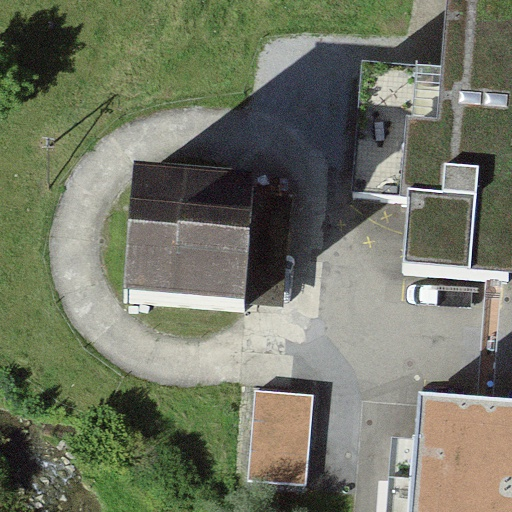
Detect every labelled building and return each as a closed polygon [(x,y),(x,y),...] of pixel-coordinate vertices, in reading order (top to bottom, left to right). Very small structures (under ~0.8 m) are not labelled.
[(408,206),(403,275),(511,283),(511,0),(447,0),(441,79),(363,73),(353,202),(408,206)] [(135,175),(124,305),(245,314),(246,307),(254,198),(255,185),(135,175)] [(254,198),(246,307),(285,310),(294,201),(254,198)] [(255,392),(248,483),(307,487),(314,396),(255,392)] [(511,511),(511,406),(418,399),(409,511),(511,511)]
